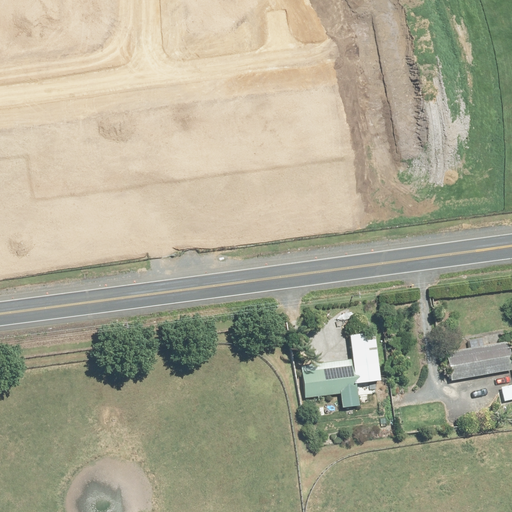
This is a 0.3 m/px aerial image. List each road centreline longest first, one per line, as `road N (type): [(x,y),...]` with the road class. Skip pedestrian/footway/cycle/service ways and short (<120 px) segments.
road 1 (secondary): [(511,247),(0,314)]
road 2 (residential): [(0,98),(145,80)]
road 3 (residential): [(145,80),(281,60)]
